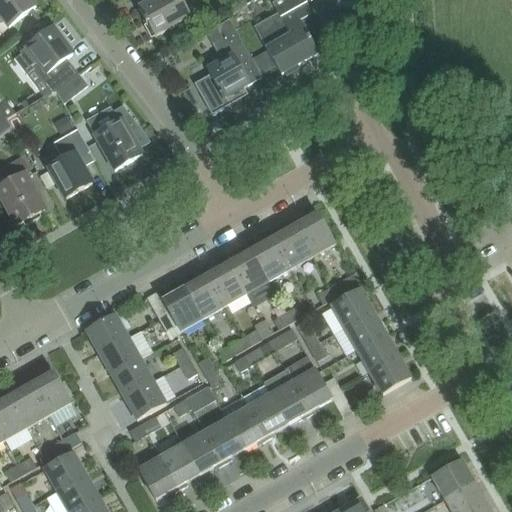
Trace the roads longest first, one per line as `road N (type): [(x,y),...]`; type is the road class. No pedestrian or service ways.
road 1 (residential): [(244,511),(498,366)]
road 2 (tertiary): [(498,366),(369,139)]
road 3 (residential): [(235,207),(82,0)]
road 4 (residential): [(46,318),(235,207)]
road 5 (residential): [(235,207),(369,139)]
road 6 (tertiary): [(369,139),(360,0)]
